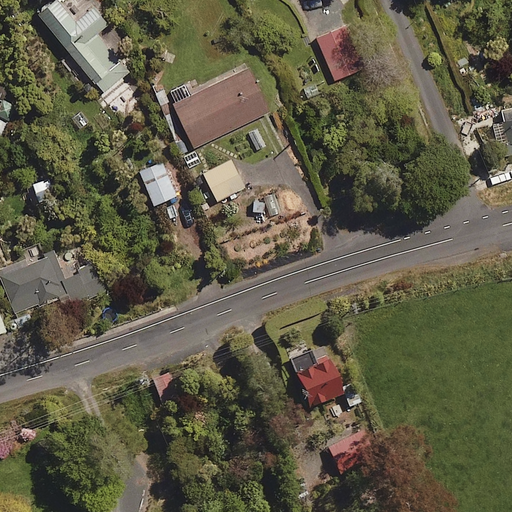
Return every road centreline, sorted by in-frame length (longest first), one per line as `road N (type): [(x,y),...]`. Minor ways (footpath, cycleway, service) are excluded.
road 1 (unclassified): [(0,388),(342,270),(475,233)]
road 2 (residential): [(475,233),(390,0)]
